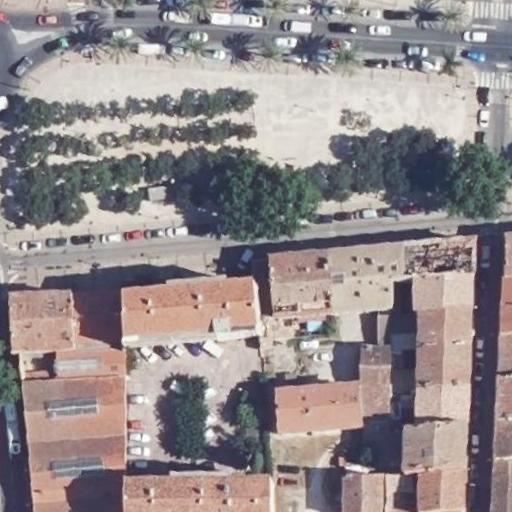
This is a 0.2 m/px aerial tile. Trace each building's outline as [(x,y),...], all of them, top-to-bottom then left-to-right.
[(502,279),(511,278),(511,237),(505,238),(502,279)] [(473,277),(474,241),(437,245),(403,249),(404,282),(414,281),(473,277)] [(403,249),(326,255),(332,315),(392,310),(393,284),(404,282),(403,249)] [(332,315),(326,255),(256,262),(258,291),(263,341),(288,339),(287,318),(332,315)] [(472,308),(473,277),(414,281),(415,314),(458,309),(472,308)] [(511,278),(502,279),(501,309),(511,308),(511,278)] [(124,350),(263,341),(258,291),(124,299),(124,345),(124,350)] [(124,293),(71,296),(75,349),(124,345),(124,299),(124,293)] [(126,511),(126,484),(124,350),(124,345),(75,349),(71,296),(8,299),(13,355),(20,354),(57,351),(59,370),(41,372),(41,382),(23,384),(36,511),(126,511)] [(458,309),(415,314),(392,316),(391,334),(419,333),(419,347),(470,342),(472,308),(458,309)] [(511,308),(501,309),(500,336),(511,335),(511,308)] [(391,334),(392,316),(379,317),(377,350),(361,350),(360,389),(277,395),(279,434),(361,430),(361,426),(388,424),(389,392),(390,349),(391,334)] [(511,335),(500,336),(498,380),(511,378),(511,335)] [(468,387),(470,342),(419,347),(418,390),(458,387),(468,387)] [(401,392),(403,349),(390,349),(389,392),(401,392)] [(511,378),(498,380),(497,422),(511,420),(511,378)] [(466,426),(468,387),(458,387),(418,390),(417,429),(466,426)] [(399,433),(401,392),(389,392),(388,424),(388,433),(399,433)] [(511,420),(497,422),(495,459),(511,458),(511,420)] [(406,433),(399,433),(388,433),(388,424),(361,426),(361,430),(361,449),(405,445),(404,472),(412,472),(419,472),(464,470),(466,426),(417,429),(406,430),(406,433)] [(511,511),(511,458),(495,459),(492,511),(511,511)] [(344,474),(366,473),(366,463),(343,463),(344,474)] [(464,470),(419,472),(418,511),(430,511),(464,510),(464,470)] [(404,472),(386,472),(386,487),(413,486),(412,472),(404,472)] [(382,511),(381,473),(366,473),(344,474),(345,511),(382,511)] [(126,484),(126,511),(273,511),(272,484),(126,484)]
